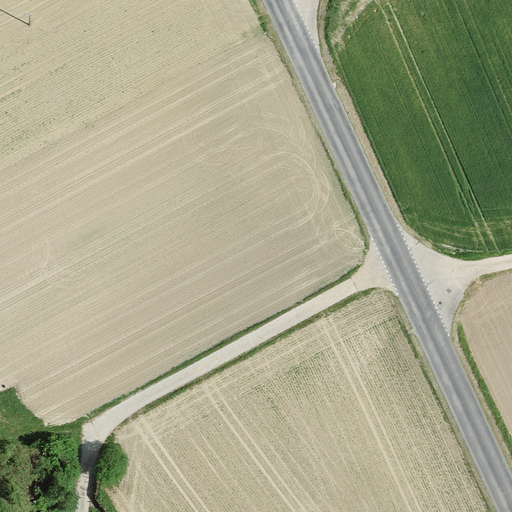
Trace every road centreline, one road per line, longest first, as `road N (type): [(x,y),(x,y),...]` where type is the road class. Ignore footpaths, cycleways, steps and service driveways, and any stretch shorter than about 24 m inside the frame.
road 1 (tertiary): [(269,0),(508,511)]
road 2 (track): [(83,511),(89,437),(116,414),(395,264)]
